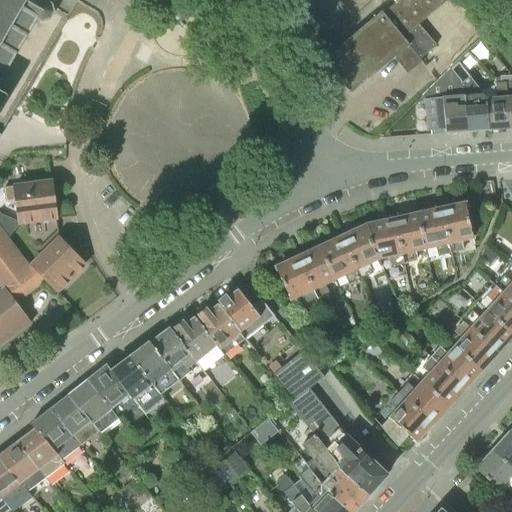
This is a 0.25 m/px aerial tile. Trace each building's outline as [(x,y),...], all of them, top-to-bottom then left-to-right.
[(0,0),(0,138),(1,137),(0,136),(0,115),(10,99),(0,92),(0,85),(6,75),(7,76),(9,72),(8,72),(17,57),(19,54),(27,38),(28,39),(30,36),(29,35),(38,20),(43,23),(51,21),(55,14),(54,9),(53,6),(45,0),(44,0),(0,0)] [(391,0),(394,3),(382,14),(381,12),(323,60),(351,94),(394,59),(408,75),(423,63),(420,59),(439,44),(421,23),(448,0),(391,0)] [(511,126),(511,75),(506,66),(495,74),(496,84),(508,83),(511,126)] [(445,133),(465,131),(461,80),(452,69),(418,100),(418,104),(426,104),(428,131),(445,129),(445,133)] [(483,94),(468,74),(461,80),(465,131),(486,131),(484,98),(483,94)] [(496,84),(496,97),(484,98),(486,131),(511,128),(511,126),(508,83),(496,84)] [(52,182),(13,186),(13,187),(6,188),(7,201),(15,200),(18,224),(57,219),(52,182)] [(440,211),(449,258),(476,252),(473,240),(475,239),(474,236),(472,236),(466,205),(440,211)] [(427,263),(449,258),(440,211),(418,216),(427,263)] [(404,268),(427,263),(418,216),(395,222),(404,268)] [(384,272),(404,268),(395,222),(368,228),(383,273),(384,272)] [(46,280),(30,266),(0,226),(0,346),(31,323),(16,303),(46,280)] [(364,282),(383,273),(368,228),(343,239),(364,282)] [(30,266),(46,280),(57,292),(85,265),(59,239),(30,266)] [(343,292),(364,282),(343,239),(322,249),(343,292)] [(320,302),(343,292),(322,249),(299,259),(320,302)] [(304,309),(320,302),(299,259),(276,270),(290,298),(288,299),(290,302),(293,302),(295,306),(300,302),(304,309)] [(511,269),(509,266),(493,283),(511,299),(511,269)] [(511,299),(493,283),(477,301),(511,331),(511,299)] [(246,340),(275,317),(262,301),(253,308),(239,289),(229,297),(227,294),(218,301),(220,303),(218,304),(246,340)] [(511,335),(511,333),(511,331),(477,301),(461,319),(496,351),(503,344),(506,345),(511,338),(511,335)] [(225,357),(246,340),(218,304),(209,311),(206,309),(197,316),(209,332),(207,334),(223,354),(225,357)] [(202,370),(223,354),(207,334),(209,332),(197,316),(198,320),(197,321),(194,317),(186,323),(182,321),(174,327),(175,331),(174,332),(196,363),(202,370)] [(489,359),(496,351),(461,319),(444,337),(450,342),(447,345),(479,374),(478,371),(480,368),(484,369),(490,362),(489,359)] [(196,363),(174,332),(172,330),(163,336),(162,334),(150,342),(174,373),(179,381),(191,372),(188,369),(196,363)] [(156,387),(174,373),(150,342),(131,357),(159,394),(161,393),(156,387)] [(473,380),(479,374),(447,345),(444,348),(439,343),(428,355),(463,387),(470,379),(473,380)] [(293,402),(309,389),(324,378),(303,351),(274,377),(282,387),(292,401),(293,402)] [(456,395),(463,387),(428,355),(418,366),(428,374),(421,381),(447,405),(448,404),(451,404),(457,398),(456,395)] [(152,400),(159,394),(131,357),(112,372),(132,399),(134,397),(143,410),(154,402),(152,400)] [(124,405),(132,399),(112,372),(107,365),(88,379),(112,410),(121,403),(124,405)] [(119,419),(112,410),(88,379),(70,394),(100,433),(119,419)] [(446,406),(447,405),(421,381),(414,389),(407,383),(399,393),(431,423),(438,415),(441,416),(447,409),(446,406)] [(309,389),(293,402),(304,415),(320,402),(309,389)] [(424,430),(431,423),(399,393),(396,390),(380,409),(389,417),(387,418),(390,421),(391,420),(414,441),(416,439),(419,440),(425,433),(424,430)] [(104,438),(100,433),(70,394),(51,408),(84,451),(86,452),(91,448),(94,448),(95,444),(104,438)] [(330,415),(320,402),(304,415),(314,428),(330,415)] [(65,465),(84,451),(51,408),(31,424),(35,429),(65,465)] [(330,415),(314,428),(319,433),(325,441),(340,429),(330,415)] [(252,432),(258,440),(276,426),(270,418),(252,432)] [(67,467),(65,465),(35,429),(18,441),(48,481),(67,467)] [(340,429),(325,441),(336,454),(349,440),(340,429)] [(511,434),(509,432),(493,450),(511,467),(511,434)] [(325,441),(319,433),(302,446),(313,459),(306,464),(352,511),(353,511),(370,494),(336,454),(325,441)] [(386,475),(349,440),(336,454),(370,494),(386,475)] [(49,484),(48,481),(18,441),(0,455),(30,496),(31,495),(32,497),(49,484)] [(511,488),(511,467),(493,450),(475,469),(502,493),(509,486),(511,488)] [(217,465),(231,483),(250,469),(239,454),(236,451),(217,465)] [(12,510),(30,496),(0,455),(0,496),(2,499),(12,510)] [(316,511),(352,511),(306,464),(299,455),(288,463),(298,477),(298,478),(305,486),(309,490),(304,498),(316,511)] [(231,483),(217,465),(199,479),(213,498),(231,484),(231,483)] [(316,511),(304,498),(280,468),(271,475),(285,492),(281,495),(288,503),(280,510),(282,511),(316,511)] [(133,511),(152,496),(137,478),(119,492),(133,511)]
